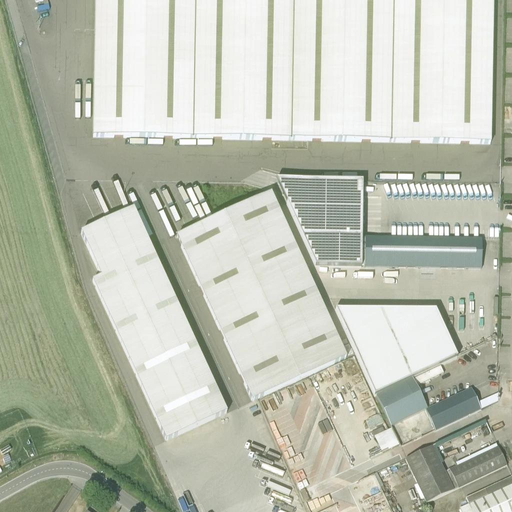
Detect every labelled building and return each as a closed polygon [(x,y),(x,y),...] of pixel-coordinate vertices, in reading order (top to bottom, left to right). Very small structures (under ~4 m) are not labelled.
[(95,0),(94,110),(93,138),(290,141),(490,145),(492,58),(492,0),(95,0)] [(363,268),(364,238),(365,186),(277,185),(315,268),(363,268)] [(251,402),(345,359),(270,194),(176,237),(251,402)] [(165,441),(226,413),(133,210),(81,233),(101,278),(92,282),(165,441)] [(406,239),(364,238),(363,268),(481,270),(481,240),(406,239)] [(374,396),(457,357),(435,311),(334,310),(374,396)] [(426,411),(426,410),(411,380),(375,397),(390,428),(424,412),(426,411)] [(424,412),(434,431),(480,410),(471,389),(426,410),(426,411),(424,412)] [(375,435),(381,453),(399,447),(393,430),(375,435)] [(425,504),(452,492),(431,448),(404,461),(425,504)] [(457,490),(506,467),(506,466),(497,448),(448,470),(457,490)] [(511,511),(511,479),(511,478),(464,499),(470,511),(511,511)]
